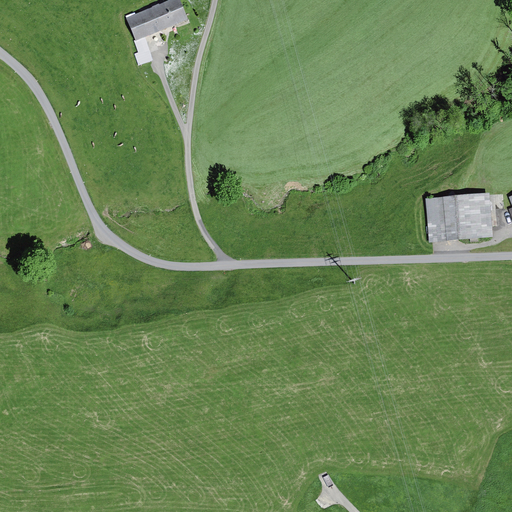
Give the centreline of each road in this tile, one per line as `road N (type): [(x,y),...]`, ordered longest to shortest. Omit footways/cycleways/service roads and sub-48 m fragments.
road 1 (unclassified): [(511,258),(177,262),(99,228),(31,76),(0,53)]
road 2 (track): [(231,262),(192,219),(189,135),(215,0)]
